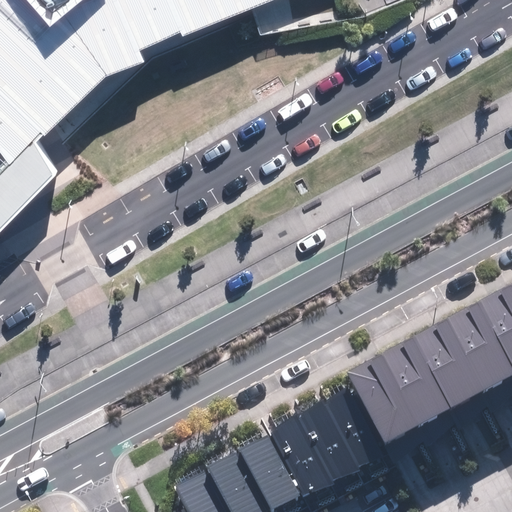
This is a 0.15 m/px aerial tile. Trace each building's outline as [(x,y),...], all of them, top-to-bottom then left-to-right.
[(0,0),(0,224),(22,202),(48,176),(30,144),(98,79),(137,64),(129,53),(171,33),(172,39),(246,10),(269,0),(0,0)] [(353,0),(361,12),(384,0),(353,0)] [(511,352),(511,289),(485,304),(511,352)] [(493,387),(511,376),(511,352),(485,304),(457,320),(493,387)] [(465,402),(493,387),(457,320),(428,335),(465,402)] [(436,418),(465,402),(428,335),(399,351),(436,418)] [(407,433),(436,418),(399,351),(371,366),(407,433)] [(378,449),(407,433),(371,366),(342,382),(350,396),(378,449)] [(350,396),(321,410),(349,464),(378,449),(350,396)] [(321,410),(291,425),(321,480),(349,464),(321,410)] [(291,425),(263,441),(292,495),(321,480),(291,425)] [(263,441),(234,456),(264,511),(292,495),(263,441)] [(234,456),(205,472),(227,511),(261,511),(264,511),(234,456)] [(227,511),(205,472),(177,487),(190,511),(227,511)]
